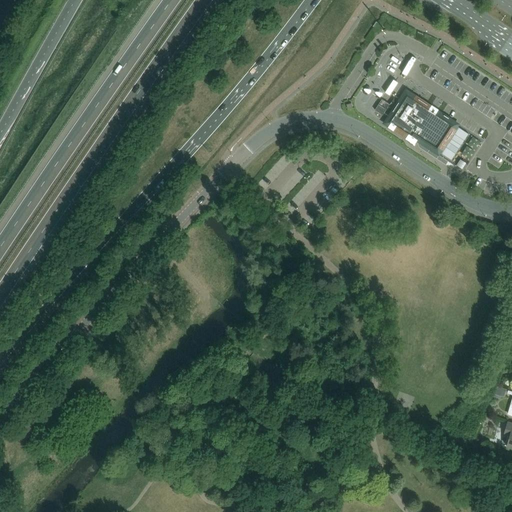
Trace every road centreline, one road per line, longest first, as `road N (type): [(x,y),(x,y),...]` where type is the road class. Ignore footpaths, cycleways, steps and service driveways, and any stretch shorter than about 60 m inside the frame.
road 1 (unclassified): [(0,420),(231,165),(292,120),(328,118),(359,129),(481,208),(511,212)]
road 2 (motorway): [(0,360),(308,0)]
road 3 (motorway): [(0,295),(204,0)]
road 4 (motorway): [(171,0),(0,248)]
road 5 (motorway): [(75,0),(0,131)]
